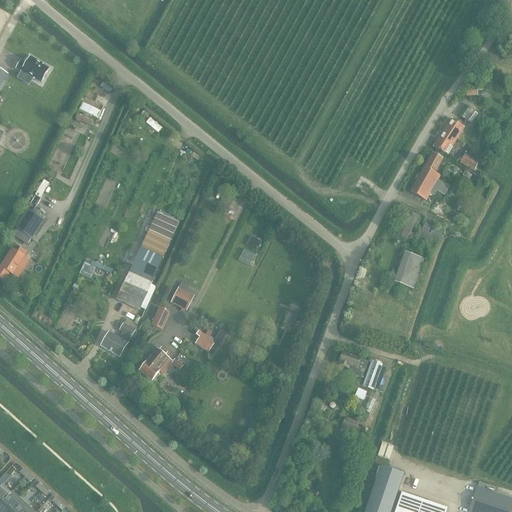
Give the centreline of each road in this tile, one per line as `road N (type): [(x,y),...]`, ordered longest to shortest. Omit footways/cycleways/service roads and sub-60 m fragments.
road 1 (unclassified): [(355,257),(35,0)]
road 2 (unclassified): [(355,257),(427,129),(511,8)]
road 3 (primary): [(217,511),(0,328)]
road 4 (unclassified): [(264,511),(355,257)]
road 5 (unclassified): [(264,511),(232,501),(175,458),(60,356)]
road 6 (unknown): [(130,76),(34,259)]
